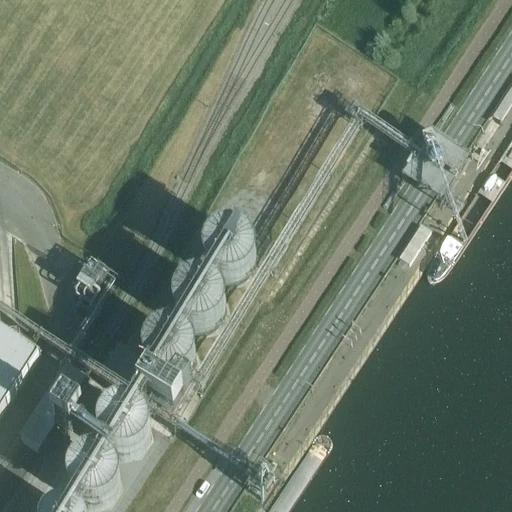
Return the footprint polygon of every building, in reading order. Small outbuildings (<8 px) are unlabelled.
[(252,259),(252,255),(251,248),(247,241),(244,238),(240,236),(232,235),(225,236),(218,239),(215,243),(213,247),(211,255),(213,262),(216,268),(219,271),(223,273),(230,275),(237,274),(241,273),(245,271),(248,268),(250,263),(252,259)] [(223,305),(224,301),(223,297),(222,292),(220,289),(217,286),(211,282),(207,281),(202,280),(199,281),(194,282),(191,285),(188,288),(184,294),(183,301),(184,308),(186,312),(188,315),(191,317),(195,320),(203,321),(210,320),(214,318),(217,316),(219,313),(222,309),(223,305)] [(195,354),(196,348),(195,343),(194,339),(192,335),(189,332),(183,328),(178,327),(173,327),(166,329),(161,334),(157,340),(155,348),(156,353),(157,356),(159,359),(162,363),(169,367),(177,368),(184,366),(187,365),(191,361),(195,354)] [(0,407),(34,355),(0,332),(0,407)] [(147,442),(148,434),(148,430),(146,426),(144,422),(141,419),(138,416),(134,415),(127,414),(119,416),(113,420),(111,423),(109,427),(107,434),(109,442),(113,448),(119,453),(123,454),(127,455),(132,454),(136,453),(142,449),(144,446),(147,442)] [(115,486),(116,481),(115,477),(114,473),(110,467),(106,464),(102,462),(98,461),(94,461),(86,463),(81,467),(78,470),(76,474),(75,481),(76,489),(80,495),(83,497),(87,500),(94,501),(103,500),(109,496),(112,492),(114,489),(115,486)]
